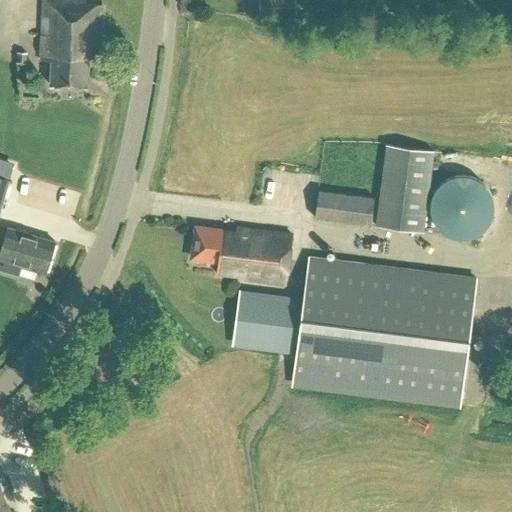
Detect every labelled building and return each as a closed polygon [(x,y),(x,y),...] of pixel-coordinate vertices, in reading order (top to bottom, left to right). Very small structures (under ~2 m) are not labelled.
[(42,0),(40,60),(50,60),(49,85),(87,87),(89,56),(102,57),(105,4),(85,3),(85,0),(42,0)] [(259,0),(259,14),(296,14),(295,0),(259,0)] [(16,51),(15,61),(26,62),(26,51),(16,51)] [(376,200),(383,143),(310,134),(303,192),(376,200)] [(386,143),(376,225),(423,231),(433,149),(386,143)] [(458,238),(463,238),(467,238),(471,237),(475,235),(478,234),(482,231),(485,228),(487,225),(489,222),(491,218),(493,214),(493,210),(494,206),(493,202),(493,198),(492,194),(490,190),(488,187),(485,184),(482,181),(479,178),(475,176),(471,175),(467,174),(463,173),(459,173),(455,174),(451,174),(447,176),(444,178),(440,180),(437,183),(435,186),(432,190),(431,193),(429,197),(428,201),(428,205),(428,209),(429,213),(430,217),(432,221),(434,225),(437,228),(440,231),(443,233),(447,235),(450,237),(454,238),(458,238)] [(0,176),(0,211),(10,179),(0,176)] [(7,225),(0,247),(0,268),(17,274),(20,265),(43,272),(53,241),(7,225)] [(216,274),(243,277),(284,283),(290,236),(236,228),(235,233),(195,228),(191,258),(218,261),(216,274)] [(253,347),(296,353),(292,382),(293,382),(459,403),(460,403),(476,277),(309,256),(304,297),(260,292),(260,294),(258,294),(255,295),(253,296),(251,297),(249,298),(247,300),(245,302),(243,303),(242,305),(240,307),(239,309),(238,312),(237,314),(237,316),(237,319),(236,321),(237,324),(237,326),(237,329),(238,331),(239,333),(240,335),(242,337),(243,339),(245,341),(246,343),(248,344),(250,346),(253,347)] [(11,511),(0,483),(0,511),(11,511)]
